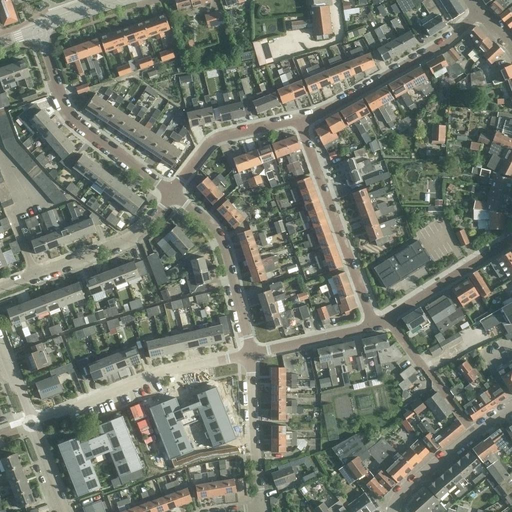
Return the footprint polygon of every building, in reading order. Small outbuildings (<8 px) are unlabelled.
[(0,0),(0,14),(4,25),(16,20),(8,0),(0,0)] [(192,7),(210,2),(209,0),(174,0),(177,10),(192,6),(192,7)] [(414,7),(409,0),(395,0),(403,14),(414,7)] [(409,0),(414,7),(421,2),(430,16),(436,12),(438,16),(439,15),(445,24),(464,12),(456,0),(409,0)] [(508,4),(510,3),(506,0),(500,0),(499,0),(495,0),(489,8),(497,16),(508,4)] [(511,28),(511,4),(497,16),(498,17),(499,16),(504,23),(505,22),(509,28),(511,27),(511,28)] [(292,30),(313,27),(314,36),(331,33),(327,6),(310,8),(312,19),(291,22),(292,30)] [(221,11),(205,16),(208,28),(225,23),(221,11)] [(446,26),(445,24),(439,15),(438,16),(436,12),(430,16),(432,19),(422,26),(430,37),(446,26)] [(153,19),(160,38),(164,36),(163,31),(169,29),(165,15),(153,19)] [(394,29),(399,26),(395,18),(390,21),(394,29)] [(160,38),(153,19),(143,23),(148,37),(154,34),(156,39),(160,38)] [(132,26),(139,45),(143,44),(141,39),(148,37),(143,23),(132,26)] [(383,35),(388,32),(384,24),(379,27),(383,35)] [(121,30),(126,44),(132,42),(134,47),(139,45),(132,26),(121,30)] [(482,55),(493,45),(476,26),(467,34),(473,39),(472,40),(477,45),(472,50),(480,58),(482,55)] [(383,35),(379,27),(373,30),(377,38),(383,35)] [(111,34),(117,53),(122,51),(120,46),(126,44),(121,30),(111,34)] [(399,38),(406,50),(417,44),(410,31),(402,36),(400,33),(397,35),(399,38)] [(368,45),(374,42),(369,33),(363,36),(368,45)] [(117,53),(111,34),(100,38),(104,52),(111,49),(113,54),(117,53)] [(406,50),(399,38),(391,42),(389,38),(386,40),(395,56),(406,50)] [(85,43),(90,56),(101,52),(97,39),(85,43)] [(195,49),(192,40),(182,42),(185,52),(195,49)] [(256,54),(265,51),(262,40),(252,43),(256,54)] [(395,56),(386,40),(383,42),(385,45),(376,50),(383,62),(395,56)] [(90,56),(85,43),(74,47),(78,60),(90,56)] [(495,44),(493,45),(482,55),(491,64),(503,53),(495,44)] [(78,60),(74,47),(62,51),(67,64),(74,61),(79,74),(83,72),(78,60)] [(288,56),(285,47),(275,51),(278,60),(288,56)] [(460,57),(452,48),(447,52),(455,62),(460,57)] [(171,49),(165,51),(168,59),(174,57),(171,49)] [(162,61),(168,59),(165,51),(159,53),(162,61)] [(358,58),(363,71),(375,66),(370,53),(358,58)] [(449,76),(454,73),(449,64),(447,65),(441,55),(426,63),(432,74),(444,67),(449,76)] [(150,56),(144,58),(147,67),(153,65),(150,56)] [(140,69),(147,67),(144,58),(137,61),(140,69)] [(348,62),(353,75),(363,71),(358,58),(348,62)] [(11,65),(16,81),(25,78),(28,88),(34,86),(25,60),(11,65)] [(90,70),(98,67),(96,60),(88,63),(90,70)] [(222,65),(224,74),(237,71),(236,62),(222,65)] [(353,75),(348,62),(337,67),(342,79),(353,75)] [(129,64),(122,66),(125,74),(132,72),(129,64)] [(492,82),(493,85),(503,82),(511,78),(511,64),(497,71),(500,79),(492,82)] [(16,81),(11,65),(0,68),(0,78),(4,90),(9,88),(8,84),(16,81)] [(119,76),(125,74),(122,66),(116,68),(119,76)] [(342,79),(337,67),(326,71),(331,84),(342,79)] [(399,79),(406,92),(418,85),(420,89),(429,83),(420,67),(399,79)] [(471,90),(486,86),(481,70),(469,74),(471,90)] [(331,84),(326,71),(315,75),(320,88),(331,84)] [(191,75),(179,77),(180,84),(193,81),(191,75)] [(320,88),(315,75),(304,80),(309,92),(320,88)] [(230,105),(233,119),(245,116),(245,114),(251,113),(245,95),(250,93),(246,78),(240,79),(244,90),(238,92),(241,102),(230,105)] [(509,98),(511,96),(511,78),(503,82),(508,96),(506,96),(507,99),(509,98)] [(406,92),(399,79),(388,85),(395,98),(400,95),(407,107),(413,104),(406,92)] [(289,86),(294,99),(306,94),(301,81),(289,86)] [(87,85),(76,89),(78,94),(89,91),(87,85)] [(294,99),(289,86),(277,90),(282,103),(294,99)] [(375,92),(391,121),(395,118),(387,103),(393,99),(386,86),(375,92)] [(147,87),(145,90),(155,97),(158,94),(147,87)] [(113,91),(108,88),(104,94),(109,97),(113,91)] [(24,101),(37,97),(35,91),(22,96),(24,101)] [(268,109),(262,95),(261,91),(255,93),(258,100),(252,102),(257,113),(268,109)] [(0,95),(4,107),(10,105),(5,92),(0,93),(0,95)] [(391,121),(375,92),(364,98),(371,111),(378,108),(386,123),(391,121)] [(262,95),(268,109),(279,104),(274,93),(268,95),(268,93),(262,95)] [(85,108),(96,116),(106,102),(94,95),(85,108)] [(123,98),(118,95),(115,101),(119,104),(123,98)] [(351,106),(358,119),(369,113),(361,100),(351,106)] [(106,102),(96,116),(107,123),(116,109),(106,102)] [(135,105),(129,102),(126,107),(131,111),(135,105)] [(233,119),(230,105),(226,106),(217,108),(220,122),(233,119)] [(358,119),(351,106),(340,112),(347,125),(358,119)] [(199,110),(202,125),(214,122),(211,107),(199,110)] [(162,112),(157,108),(151,117),(156,120),(162,112)] [(107,123),(118,130),(127,116),(116,109),(107,123)] [(145,112),(140,109),(137,115),(142,118),(145,112)] [(29,120),(38,130),(50,119),(42,110),(29,120)] [(202,125),(199,110),(194,111),(186,113),(190,128),(202,125)] [(332,134),(335,133),(345,127),(337,113),(325,120),(327,124),(332,134)] [(129,137),(138,124),(127,116),(118,130),(129,137)] [(151,117),(151,116),(147,122),(152,126),(156,120),(151,117)] [(497,126),(496,132),(511,137),(511,119),(491,116),(490,125),(497,126)] [(0,128),(10,125),(8,119),(0,122),(0,128)] [(46,140),(58,129),(50,119),(38,130),(46,140)] [(365,132),(371,129),(366,121),(361,124),(365,132)] [(129,137),(140,145),(149,131),(138,124),(129,137)] [(167,127),(162,124),(158,129),(163,133),(167,127)] [(332,134),(327,124),(315,130),(325,149),(340,141),(335,133),(332,134)] [(365,132),(361,124),(356,128),(360,135),(365,132)] [(0,134),(12,130),(10,125),(0,128),(0,134)] [(444,141),(445,126),(432,125),(431,140),(444,141)] [(182,127),(177,134),(182,137),(183,138),(188,131),(182,127)] [(46,140),(54,149),(67,139),(58,129),(46,140)] [(14,136),(12,130),(0,134),(2,140),(14,136)] [(149,131),(140,145),(150,152),(160,138),(149,131)] [(169,136),(174,140),(177,134),(173,131),(169,136)] [(511,137),(496,132),(491,143),(492,143),(505,147),(509,149),(510,148),(511,149),(511,137)] [(489,137),(481,133),(478,141),(487,144),(489,137)] [(18,140),(22,144),(28,138),(25,134),(18,140)] [(182,137),(177,134),(174,140),(178,143),(182,137)] [(293,178),(303,174),(296,155),(302,153),(295,135),(284,140),(289,156),(292,163),(294,171),(291,172),(293,178)] [(5,149),(24,170),(33,162),(15,141),(14,136),(2,140),(5,149)] [(32,143),(28,138),(22,144),(26,148),(32,143)] [(150,152),(161,159),(170,145),(160,138),(150,152)] [(60,161),(66,166),(75,155),(71,152),(75,148),(67,139),(54,149),(63,159),(60,161)] [(289,156),(284,140),(271,144),(276,158),(285,154),(286,157),(289,156)] [(261,145),(262,148),(257,150),(264,169),(268,181),(272,179),(274,178),(271,171),(268,172),(267,168),(269,167),(267,161),(274,159),(269,145),(267,146),(266,143),(261,145)] [(490,148),(492,155),(511,164),(511,149),(510,148),(509,149),(505,147),(492,143),(490,148)] [(170,145),(161,159),(172,166),(181,152),(170,145)] [(365,153),(363,148),(353,151),(355,157),(365,153)] [(245,154),(251,171),(254,170),(253,167),(261,163),(264,169),(257,150),(245,154)] [(330,160),(340,156),(338,151),(328,154),(330,160)] [(39,162),(45,157),(41,153),(35,158),(39,162)] [(76,154),(75,155),(66,166),(65,167),(70,171),(73,167),(83,175),(93,162),(83,154),(80,158),(76,154)] [(251,171),(245,154),(232,159),(237,172),(247,169),(248,172),(251,171)] [(511,176),(511,164),(492,155),(486,167),(497,172),(511,177),(511,176)] [(49,161),(45,157),(39,162),(43,167),(49,161)] [(345,173),(358,169),(353,158),(341,162),(345,173)] [(27,174),(37,166),(33,162),(24,170),(27,174)] [(83,175),(93,183),(103,170),(93,162),(83,175)] [(294,171),(292,163),(286,165),(288,173),(291,172),(294,171)] [(366,173),(373,170),(371,164),(364,167),(366,173)] [(27,174),(31,178),(41,170),(37,166),(27,174)] [(358,169),(345,173),(349,186),(362,181),(358,169)] [(31,178),(35,183),(45,174),(41,170),(31,178)] [(52,170),(49,173),(53,178),(59,173),(55,170),(52,170)] [(93,183),(103,190),(113,177),(103,170),(93,183)] [(488,178),(490,172),(481,170),(479,176),(488,178)] [(0,201),(3,208),(13,203),(0,171),(0,201)] [(205,178),(201,173),(192,181),(197,186),(205,178)] [(39,187),(48,179),(45,174),(35,183),(39,187)] [(238,174),(233,175),(236,184),(241,182),(238,174)] [(381,174),(373,177),(375,182),(383,179),(381,174)] [(262,182),(259,175),(253,177),(256,185),(262,182)] [(490,187),(508,192),(511,179),(493,175),(492,180),(490,179),(489,184),(491,184),(490,187)] [(113,177),(103,190),(113,198),(123,185),(113,177)] [(196,187),(204,196),(215,187),(207,177),(205,178),(197,186),(196,187)] [(256,185),(253,177),(248,179),(250,187),(256,185)] [(301,193),(313,188),(309,177),(297,181),(301,193)] [(52,183),(48,179),(39,187),(43,191),(52,183)] [(70,192),(75,186),(70,182),(66,189),(70,192)] [(47,196),(56,188),(52,183),(43,191),(47,196)] [(113,198),(123,206),(133,193),(123,185),(113,198)] [(80,190),(75,186),(70,192),(75,196),(80,190)] [(215,187),(204,196),(213,205),(223,196),(215,187)] [(508,192),(490,187),(488,187),(488,189),(490,190),(487,202),(475,201),(473,210),(482,211),(504,213),(508,192)] [(60,192),(56,188),(47,196),(51,200),(60,192)] [(301,193),(305,204),(318,199),(313,188),(301,193)] [(352,193),(356,205),(369,200),(386,194),(384,188),(367,194),(365,188),(352,193)] [(60,192),(51,200),(55,205),(67,200),(60,192)] [(133,193),(123,206),(134,214),(143,201),(133,193)] [(235,200),(240,205),(244,202),(239,197),(235,200)] [(90,207),(95,201),(90,198),(86,204),(90,207)] [(305,204),(309,215),(322,210),(318,199),(305,204)] [(216,209),(225,219),(235,209),(227,200),(216,209)] [(356,205),(361,217),(374,212),(369,200),(356,205)] [(99,205),(95,201),(90,207),(95,211),(99,205)] [(77,217),(74,209),(71,202),(66,204),(72,218),(71,219),(73,225),(79,223),(77,217)] [(248,207),(244,202),(240,205),(244,210),(248,207)] [(379,210),(386,207),(384,202),(377,205),(379,210)] [(381,216),(393,212),(391,206),(386,207),(379,210),(381,216)] [(235,209),(225,219),(234,229),(244,219),(235,209)] [(53,226),(60,245),(72,240),(67,227),(60,230),(58,224),(57,224),(52,210),(47,211),(53,226)] [(322,210),(309,215),(313,226),(326,221),(322,210)] [(361,217),(365,229),(378,225),(376,218),(381,216),(379,210),(374,212),(361,217)] [(504,213),(482,211),(473,210),(474,220),(489,220),(490,230),(504,229),(504,227),(504,213)] [(41,214),(49,234),(43,236),(48,250),(60,245),(53,226),(47,211),(41,214)] [(79,223),(84,236),(97,231),(94,225),(100,223),(98,217),(92,212),(89,215),(90,218),(79,223)] [(110,223),(115,217),(111,213),(106,220),(110,223)] [(28,229),(38,225),(35,216),(25,220),(27,227),(28,229)] [(0,221),(2,225),(9,222),(7,217),(0,219),(0,221)] [(119,220),(115,217),(110,223),(115,226),(119,220)] [(378,225),(365,229),(370,242),(374,240),(377,246),(390,241),(387,235),(391,234),(389,227),(396,224),(394,219),(378,225)] [(313,226),(317,237),(330,232),(326,221),(313,226)] [(4,230),(11,227),(9,222),(2,225),(4,230)] [(84,236),(79,223),(73,225),(67,227),(72,240),(84,236)] [(160,248),(165,252),(184,235),(176,225),(166,235),(170,239),(160,248)] [(237,233),(241,246),(254,242),(250,229),(237,233)] [(463,230),(456,233),(461,246),(468,243),(463,230)] [(330,232),(317,237),(321,248),(334,244),(330,232)] [(184,235),(165,252),(169,257),(178,249),(183,254),(193,245),(184,235)] [(48,250),(43,236),(30,241),(33,248),(36,254),(48,250)] [(11,249),(18,246),(16,240),(9,243),(11,249)] [(406,276),(430,260),(417,240),(373,268),(386,288),(400,279),(401,281),(406,277),(406,276)] [(254,242),(241,246),(245,258),(258,254),(254,242)] [(321,248),(325,259),(338,255),(334,244),(321,248)] [(13,254),(20,251),(18,246),(11,249),(13,254)] [(510,281),(511,279),(511,251),(503,256),(497,259),(490,263),(493,268),(499,264),(501,267),(495,271),(499,278),(505,274),(510,281)] [(146,256),(150,266),(160,262),(156,253),(146,256)] [(245,258),(249,271),(262,266),(258,254),(245,258)] [(338,255),(325,259),(329,271),(342,266),(338,255)] [(190,260),(193,273),(207,269),(204,256),(190,260)] [(122,267),(127,282),(148,274),(143,261),(134,264),(134,262),(122,267)] [(150,266),(154,277),(164,273),(160,262),(150,266)] [(262,266),(249,271),(254,283),(267,279),(262,266)] [(127,282),(122,267),(110,271),(115,286),(127,282)] [(207,269),(193,273),(190,274),(185,276),(190,293),(205,289),(204,284),(210,282),(207,269)] [(115,286),(110,271),(98,276),(104,291),(115,286)] [(336,288),(348,283),(344,272),(332,277),(336,288)] [(476,272),(468,277),(481,297),(489,292),(476,272)] [(157,285),(167,281),(164,273),(154,277),(157,285)] [(104,291),(98,276),(86,280),(92,295),(104,291)] [(468,278),(460,284),(470,301),(479,295),(468,278)] [(268,285),(270,290),(270,291),(282,287),(280,281),(268,285)] [(66,287),(72,303),(84,298),(78,283),(66,287)] [(348,283),(336,288),(340,299),(352,295),(353,295),(348,283)] [(470,301),(460,284),(451,289),(462,306),(470,301)] [(72,303),(66,287),(54,292),(60,307),(72,303)] [(170,299),(166,289),(160,291),(163,300),(170,299)] [(261,307),(274,302),(270,291),(270,290),(257,294),(261,307)] [(295,302),(308,297),(306,291),(293,296),(295,302)] [(60,307),(54,292),(43,296),(48,312),(60,307)] [(352,295),(340,299),(341,303),(339,304),(342,313),(356,307),(352,295)] [(31,301),(37,316),(48,312),(43,296),(31,301)] [(460,319),(451,304),(447,298),(444,300),(441,298),(437,301),(437,302),(430,307),(428,308),(425,309),(432,321),(439,332),(460,319)] [(37,316),(31,301),(19,305),(25,320),(37,316)] [(265,319),(278,314),(274,302),(261,307),(265,319)] [(511,302),(508,305),(501,309),(479,321),(485,331),(502,323),(502,324),(507,333),(511,330),(511,328),(511,326),(510,324),(511,323),(511,302)] [(25,320),(19,305),(7,310),(13,325),(25,320)] [(302,319),(309,317),(305,305),(298,307),(302,319)] [(320,317),(328,314),(325,306),(317,309),(320,317)] [(159,314),(157,307),(151,308),(153,316),(159,314)] [(421,328),(429,323),(420,308),(401,319),(409,331),(419,325),(421,328)] [(278,314),(265,319),(269,330),(281,326),(282,329),(289,327),(287,319),(292,317),(290,310),(278,314)] [(131,314),(117,318),(119,325),(133,320),(131,314)] [(328,314),(320,317),(321,321),(323,325),(330,322),(328,318),(329,318),(328,314)] [(59,324),(54,326),(57,334),(62,332),(59,324)] [(208,328),(212,344),(224,341),(221,325),(208,328)] [(212,344),(208,328),(196,331),(200,347),(212,344)] [(85,337),(82,329),(75,331),(77,339),(85,337)] [(200,347),(196,331),(184,334),(187,350),(200,347)] [(444,340),(439,332),(433,336),(438,343),(444,340)] [(444,340),(438,343),(442,350),(461,339),(457,332),(444,340)] [(187,350),(184,334),(171,337),(175,352),(187,350)] [(386,334),(374,337),(380,364),(397,360),(403,356),(393,344),(389,347),(386,334)] [(33,343),(30,335),(25,337),(28,345),(33,343)] [(60,335),(53,339),(55,345),(63,342),(60,335)] [(159,339),(163,355),(175,352),(171,337),(159,339)] [(383,377),(380,364),(374,337),(362,339),(366,358),(373,357),(378,378),(383,377)] [(163,355),(159,339),(146,342),(150,358),(163,355)] [(349,356),(356,355),(353,341),(341,344),(347,372),(352,371),(351,365),(349,356)] [(49,364),(45,352),(41,343),(31,347),(34,352),(25,356),(31,371),(49,364)] [(347,372),(341,344),(329,347),(333,367),(340,365),(342,373),(346,372),(347,372)] [(135,347),(123,351),(129,366),(141,362),(135,347)] [(317,349),(320,363),(326,361),(332,386),(338,384),(333,367),(329,347),(317,349)] [(129,366),(123,351),(111,356),(117,371),(129,366)] [(100,360),(105,375),(117,371),(111,356),(100,360)] [(365,369),(362,356),(355,357),(358,370),(365,369)] [(511,359),(511,361),(506,364),(511,371),(506,374),(501,367),(496,370),(511,394),(511,359)] [(100,360),(88,365),(86,360),(79,363),(84,376),(91,374),(93,380),(105,375),(100,360)] [(469,384),(476,379),(470,371),(472,370),(465,361),(457,368),(469,384)] [(71,362),(65,364),(49,370),(52,377),(35,383),(42,399),(62,392),(56,375),(68,371),(69,374),(75,371),(71,362)] [(416,371),(411,365),(399,374),(404,380),(407,378),(416,371)] [(271,380),(285,380),(285,367),(283,367),(271,367),(271,380)] [(346,372),(342,373),(341,373),(343,386),(349,385),(346,372)] [(328,377),(318,379),(320,388),(330,386),(328,377)] [(407,378),(404,380),(398,385),(403,391),(411,385),(407,378)] [(271,394),(285,394),(285,380),(271,380),(271,394)] [(483,385),(487,390),(497,404),(507,397),(497,384),(490,388),(486,383),(483,385)] [(453,396),(463,389),(459,384),(450,390),(453,396)] [(189,452),(175,416),(178,415),(182,427),(203,419),(198,407),(201,406),(217,446),(237,439),(216,387),(196,395),(199,401),(180,409),(175,397),(149,408),(169,460),(171,459),(175,457),(189,452)] [(487,390),(472,400),(482,414),(497,404),(487,390)] [(440,422),(452,412),(437,392),(424,402),(440,422)] [(271,407),(285,406),(285,394),(271,394),(271,407)] [(426,407),(419,398),(409,405),(416,414),(426,407)] [(482,414),(472,400),(463,406),(473,421),(482,414)] [(285,406),(271,407),(271,419),(285,419),(285,406)] [(77,442),(74,436),(55,443),(74,494),(98,485),(87,456),(105,449),(114,474),(138,465),(119,416),(94,425),(97,435),(77,442)] [(413,430),(405,420),(401,423),(409,433),(413,430)] [(444,431),(451,440),(465,429),(458,420),(444,431)] [(421,421),(417,424),(416,425),(424,436),(421,439),(433,453),(441,447),(431,435),(426,429),(426,428),(422,423),(423,423),(421,421)] [(441,448),(451,440),(444,431),(440,426),(434,431),(426,421),(423,423),(422,423),(426,428),(426,429),(431,435),(441,447),(441,448)] [(285,438),(291,438),(296,438),(296,432),(285,432),(285,426),(271,426),(271,439),(285,438)] [(498,429),(482,441),(493,454),(501,448),(506,454),(511,449),(511,447),(508,443),(509,442),(498,429)] [(358,456),(366,451),(376,444),(373,440),(372,440),(364,446),(355,434),(331,447),(344,465),(355,480),(363,474),(362,472),(365,471),(366,468),(362,462),(361,461),(358,456)] [(420,460),(408,448),(400,456),(382,437),(376,443),(394,462),(400,457),(412,469),(420,460)] [(285,438),(271,439),(271,452),(285,452),(285,438)] [(417,440),(408,448),(420,460),(421,459),(429,452),(417,440)] [(508,506),(511,503),(511,502),(507,495),(511,491),(511,472),(508,475),(493,454),(482,441),(472,449),(491,475),(499,484),(494,488),(502,499),(508,506)] [(376,443),(376,444),(366,451),(370,455),(385,471),(397,483),(412,469),(400,457),(394,462),(376,443)] [(362,462),(370,455),(366,451),(358,456),(361,461),(362,462)] [(469,451),(461,458),(471,470),(480,463),(469,451)] [(5,472),(21,466),(16,454),(1,460),(5,472)] [(461,458),(452,466),(463,477),(471,470),(461,458)] [(293,473),(297,471),(295,465),(291,467),(291,466),(272,473),(276,486),(295,479),(293,473)] [(344,465),(338,470),(349,485),(355,480),(344,465)] [(5,472),(10,483),(25,478),(21,466),(5,472)] [(444,473),(455,485),(463,477),(452,466),(444,473)] [(380,499),(388,492),(374,477),(368,471),(366,468),(365,471),(362,472),(363,474),(368,478),(369,478),(371,479),(366,484),(380,499)] [(374,477),(388,492),(395,484),(381,470),(374,477)] [(444,473),(436,480),(447,492),(455,485),(444,473)] [(15,495),(30,490),(25,478),(10,483),(15,495)] [(221,481),(223,494),(236,492),(234,479),(221,481)] [(447,492),(436,480),(428,488),(439,499),(447,492)] [(208,483),(210,496),(223,494),(221,481),(208,483)] [(210,496),(208,483),(195,485),(197,499),(210,496)] [(174,492),(179,505),(192,501),(187,488),(174,492)] [(443,511),(446,510),(451,505),(448,502),(443,506),(426,489),(407,507),(409,509),(408,511),(409,511),(426,511),(431,509),(432,510),(431,511),(443,511)] [(35,502),(30,490),(15,495),(20,508),(35,502)] [(344,507),(349,503),(340,490),(335,494),(344,507)] [(179,505),(174,492),(162,497),(167,510),(179,505)] [(352,511),(371,511),(376,509),(364,493),(347,505),(352,511)] [(150,501),(154,511),(160,511),(167,510),(162,497),(150,501)] [(84,511),(104,511),(100,501),(83,508),(84,511)] [(138,506),(140,511),(154,511),(150,501),(138,506)] [(327,508),(322,502),(313,509),(315,511),(346,511),(338,501),(327,508)]
